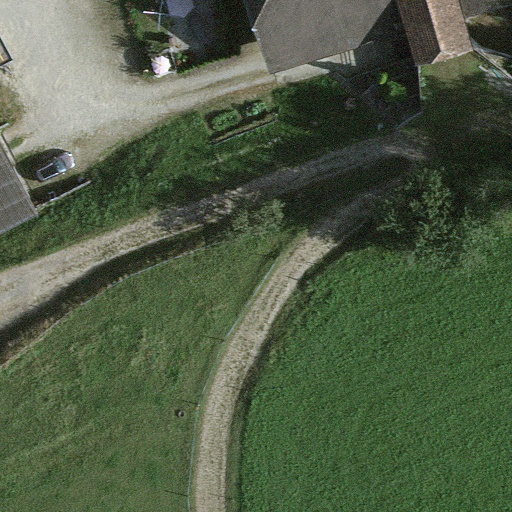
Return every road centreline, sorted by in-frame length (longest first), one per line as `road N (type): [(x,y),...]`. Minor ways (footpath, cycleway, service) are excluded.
road 1 (track): [(0,312),(56,281),(238,209),(511,136)]
road 2 (track): [(212,511),(221,396),(286,291),(362,219),(511,138)]
